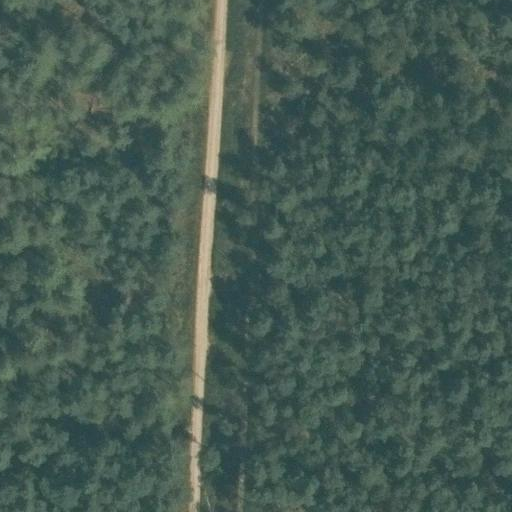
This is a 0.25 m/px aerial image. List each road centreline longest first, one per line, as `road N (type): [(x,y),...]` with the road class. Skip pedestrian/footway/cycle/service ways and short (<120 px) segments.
road 1 (unknown): [(296,0),(270,511)]
road 2 (track): [(199,511),(221,0)]
